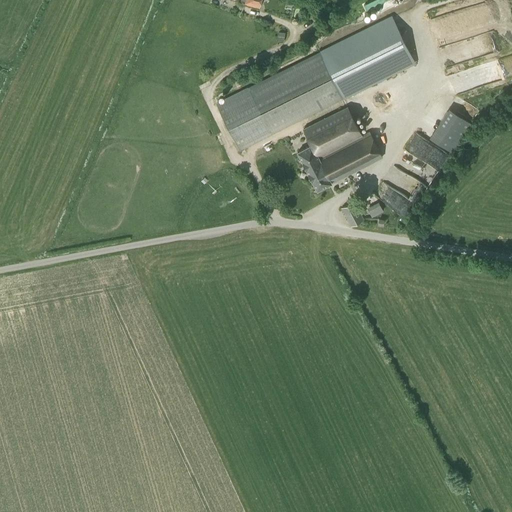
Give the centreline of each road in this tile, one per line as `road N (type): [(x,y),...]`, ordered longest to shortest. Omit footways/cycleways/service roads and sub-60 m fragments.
road 1 (unclassified): [(511,261),(278,224),(0,272)]
road 2 (track): [(450,0),(424,7),(432,101),(370,184),(329,208),(325,231)]
